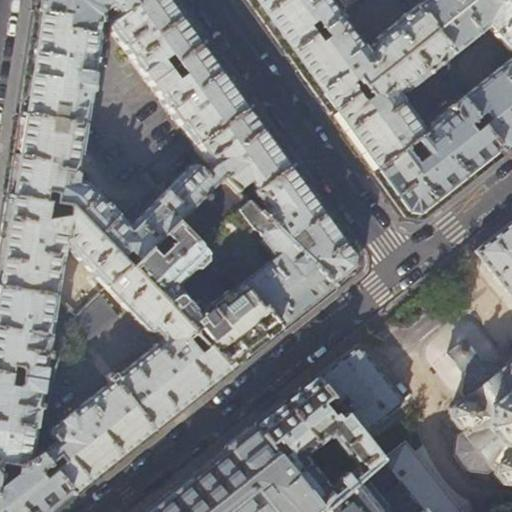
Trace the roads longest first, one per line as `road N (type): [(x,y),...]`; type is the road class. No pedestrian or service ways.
road 1 (residential): [(400,269),(95,511)]
road 2 (residential): [(400,269),(205,0)]
road 3 (residential): [(511,179),(400,269)]
